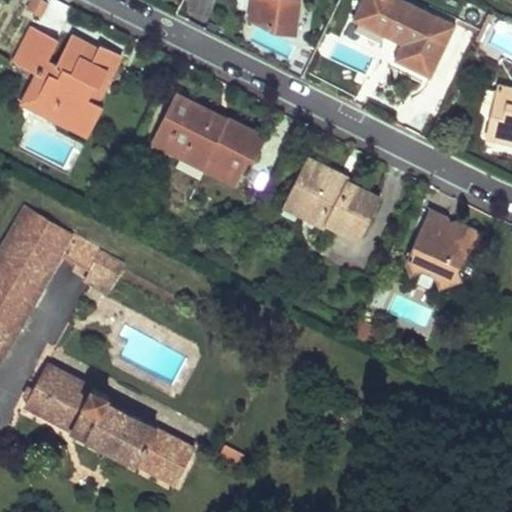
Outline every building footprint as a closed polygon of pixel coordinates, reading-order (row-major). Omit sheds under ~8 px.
[(43,18),(49,2),(43,0),(31,0),(27,12),(43,18)] [(254,0),(252,18),(256,20),(260,0),(254,0)] [(260,0),(256,20),(274,30),(276,22),(295,26),(298,0),(260,0)] [(405,0),(362,0),(352,19),(391,38),(393,32),(405,37),(403,43),(394,59),(430,76),(456,24),(405,0)] [(276,22),(274,30),(294,34),(295,26),(276,22)] [(32,25),(13,62),(38,74),(40,69),(49,74),(37,97),(54,106),(50,115),(69,125),(73,117),(92,126),(103,105),(97,101),(80,93),(87,80),(98,86),(116,51),(101,44),(99,48),(71,34),(57,62),(49,58),(59,39),(32,25)] [(393,32),(391,38),(403,43),(405,37),(393,32)] [(87,80),(80,93),(97,101),(121,54),(116,51),(98,86),(87,80)] [(38,74),(24,102),(50,115),(54,106),(37,97),(49,74),(40,69),(38,74)] [(497,86),(491,114),(505,117),(511,88),(497,86)] [(491,114),(486,137),(511,142),(511,88),(505,117),(491,114)] [(177,94),(167,115),(180,121),(171,139),(185,145),(179,155),(206,167),(210,159),(240,174),(248,154),(254,157),(264,136),(229,118),(228,120),(225,127),(213,121),(217,114),(177,94)] [(217,114),(213,121),(225,127),(228,120),(217,114)] [(167,115),(154,142),(179,155),(185,145),(171,139),(180,121),(167,115)] [(73,117),(69,125),(88,135),(92,126),(73,117)] [(307,156),(287,196),(328,216),(325,222),(359,239),(380,198),(346,181),(339,177),(340,174),(307,156)] [(210,159),(206,167),(235,182),(240,174),(210,159)] [(287,196),(283,204),(323,226),(325,222),(328,216),(287,196)] [(27,207),(0,253),(0,359),(61,255),(91,272),(84,283),(109,297),(126,265),(27,207)] [(429,208),(405,259),(411,271),(422,267),(436,274),(439,285),(477,272),(472,257),(483,233),(456,221),(453,227),(443,223),(446,217),(429,208)] [(357,321),(351,333),(366,341),(372,329),(357,321)] [(47,365),(26,406),(175,485),(194,451),(106,405),(109,398),(47,365)] [(304,392),(295,410),(312,419),(321,403),(304,392)]
